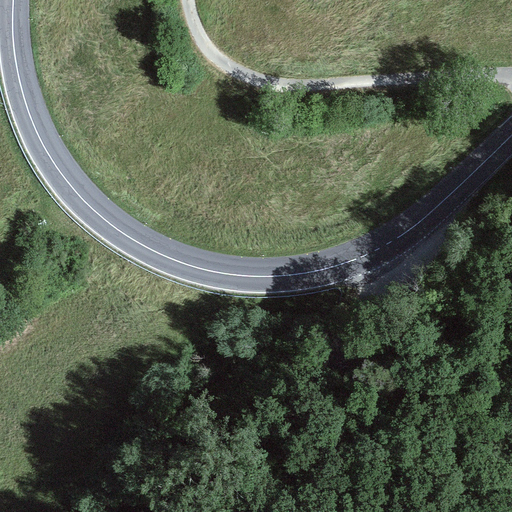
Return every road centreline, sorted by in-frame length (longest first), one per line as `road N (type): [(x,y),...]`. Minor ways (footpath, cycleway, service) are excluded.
road 1 (primary): [(13,0),(17,73),(55,164),(124,234),(196,267),(267,276),(361,257),(414,225),(511,135)]
road 2 (track): [(511,76),(273,82),(210,51),(188,0)]
road 3 (track): [(324,268),(333,323),(325,348),(229,511)]
